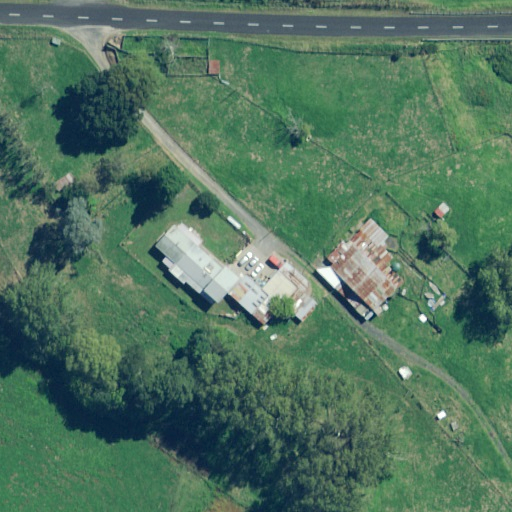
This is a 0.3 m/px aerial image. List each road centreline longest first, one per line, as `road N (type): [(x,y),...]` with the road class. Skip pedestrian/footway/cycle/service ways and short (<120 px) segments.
road 1 (track): [(511,467),(158,133),(96,58),(92,15)]
road 2 (unclassified): [(0,11),(511,20)]
